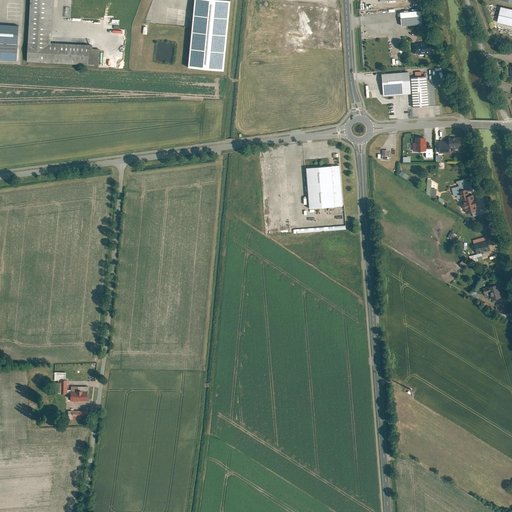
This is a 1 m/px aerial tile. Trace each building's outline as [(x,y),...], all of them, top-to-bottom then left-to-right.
[(30,0),(27,61),(99,66),(100,49),(47,46),(49,0),(30,0)] [(228,0),(193,0),(187,68),(222,71),(228,0)] [(511,9),(500,6),(496,21),(511,24),(511,9)] [(419,10),(399,12),(400,25),(420,24),(419,10)] [(18,25),(0,23),(0,59),(16,60),(18,25)] [(431,42),(413,43),(414,54),(431,53),(431,42)] [(402,72),(381,74),(383,96),(403,94),(402,72)] [(426,76),(409,77),(411,106),(428,105),(426,76)] [(424,137),(412,138),(413,150),(424,150),(424,147),(424,137)] [(458,147),(458,137),(448,137),(448,141),(449,147),(458,147)] [(448,141),(437,141),(438,152),(449,151),(449,147),(448,141)] [(339,165),(305,168),(308,208),(342,206),(339,165)] [(435,183),(427,179),(426,192),(434,198),(435,183)] [(457,186),(451,188),(454,199),(460,197),(458,191),(465,189),(464,185),(461,186),(460,181),(456,182),(457,186)] [(465,189),(458,191),(460,197),(462,203),(460,204),(461,208),(463,208),(464,214),(476,210),(470,187),(465,189)] [(486,239),(472,243),(475,253),(489,249),(486,239)] [(480,253),(468,256),(470,263),(482,259),(480,253)] [(497,284),(487,286),(489,292),(490,299),(500,297),(497,284)] [(494,307),(485,302),(482,306),(492,311),(494,307)] [(86,391),(70,391),(70,401),(87,401),(86,391)] [(85,410),(67,411),(67,419),(85,419),(85,410)]
